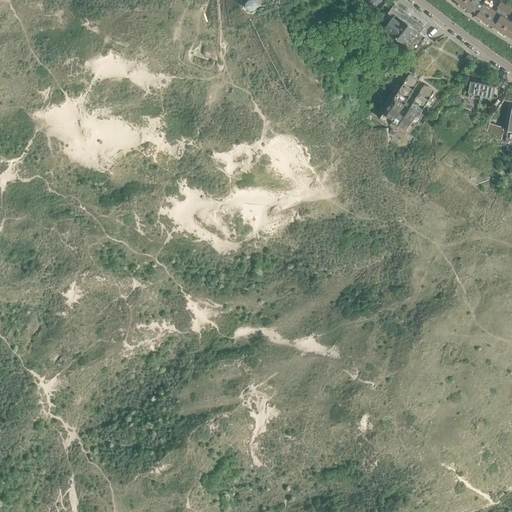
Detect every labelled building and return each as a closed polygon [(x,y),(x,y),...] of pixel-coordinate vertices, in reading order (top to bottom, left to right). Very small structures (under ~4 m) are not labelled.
[(251,0),(251,1),(255,3),(256,7),(256,9),(261,7),(263,7),(263,8),(269,7),(266,0),(251,0)] [(358,0),(362,4),(365,2),(370,8),(376,5),(373,1),(375,0),(358,0)] [(457,0),(471,10),(511,36),(511,34),(511,20),(505,16),(507,13),(509,14),(511,8),(500,1),(497,6),(498,7),(496,10),(483,2),(482,3),(478,0),(457,0)] [(255,3),(251,1),(247,2),(245,5),(246,10),(249,11),(254,10),(256,7),(255,3)] [(196,46),(201,46),(208,22),(203,18),(204,16),(205,12),(206,6),(205,5),(203,5),(202,9),(199,10),(174,3),(166,34),(167,44),(188,50),(190,52),(189,56),(191,57),(193,57),(194,52),(195,48),(196,46)] [(381,22),(378,26),(382,30),(384,32),(385,32),(391,36),(389,39),(411,55),(419,44),(424,47),(429,44),(433,42),(425,36),(420,32),(424,26),(394,4),(390,9),(380,22),(381,22)] [(313,105),(315,86),(277,12),(253,25),(291,99),(308,107),(313,105)] [(467,63),(468,64),(474,58),(470,55),(464,61),(467,63)] [(399,81),(377,112),(391,122),(395,115),(398,118),(399,117),(401,118),(396,125),(409,134),(431,103),(430,102),(428,105),(425,103),(434,91),(424,84),(418,93),(413,89),(419,80),(409,73),(400,86),(398,84),(399,81)] [(494,85),(484,83),(470,80),(467,96),(463,95),(462,107),(477,110),(480,94),(492,96),(494,85)] [(488,123),(488,125),(486,132),(492,136),(501,140),(502,136),(504,127),(496,125),(488,123)] [(389,154),(388,131),(388,130),(388,129),(387,129),(387,128),(386,128),(385,127),(346,129),(345,130),(344,130),(343,131),(343,132),(343,133),(344,156),(344,157),(344,158),(345,159),(346,159),(347,159),(347,160),(386,158),(387,157),(388,157),(389,156),(389,155),(389,154)] [(33,312),(17,339),(25,344),(41,317),(33,312)] [(45,320),(41,317),(25,344),(29,346),(45,320)] [(51,346),(59,353),(63,348),(55,341),(51,346)] [(50,364),(59,353),(51,346),(42,358),(50,364)] [(52,366),(56,361),(65,350),(63,348),(59,353),(50,364),(52,366)] [(56,361),(52,366),(58,371),(62,366),(56,361)] [(447,436),(455,439),(458,438),(459,440),(462,439),(462,436),(465,429),(462,421),(449,416),(444,428),(447,436)] [(119,437),(119,446),(127,446),(127,438),(119,437)]
